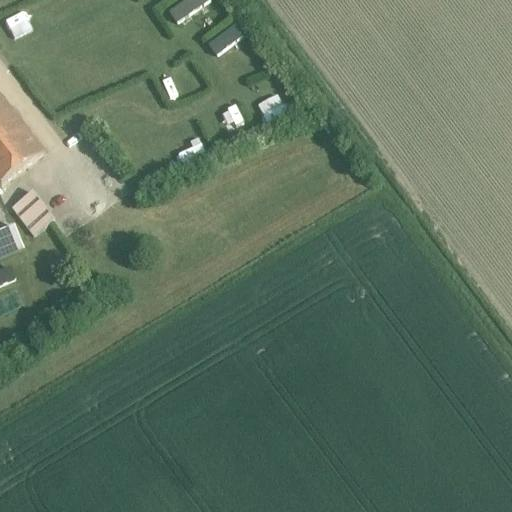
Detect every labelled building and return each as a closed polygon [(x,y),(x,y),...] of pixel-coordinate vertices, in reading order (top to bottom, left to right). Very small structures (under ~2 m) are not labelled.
[(168,94),(187,80),(172,62),(153,76),(168,94)] [(0,101),(0,191),(43,159),(0,101)] [(183,151),(210,141),(202,121),(175,131),(183,151)] [(12,212),(33,240),(54,224),(32,196),(12,212)] [(0,234),(0,262),(24,252),(14,228),(0,234)]
